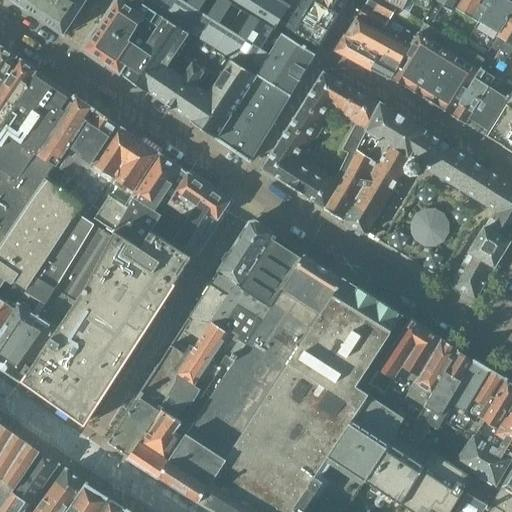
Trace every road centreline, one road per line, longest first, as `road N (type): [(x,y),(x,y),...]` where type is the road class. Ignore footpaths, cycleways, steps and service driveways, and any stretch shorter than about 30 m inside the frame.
road 1 (residential): [(244,186),(471,327),(511,336)]
road 2 (residential): [(0,19),(244,186)]
road 3 (residential): [(511,174),(321,59)]
road 4 (residential): [(244,186),(321,59)]
